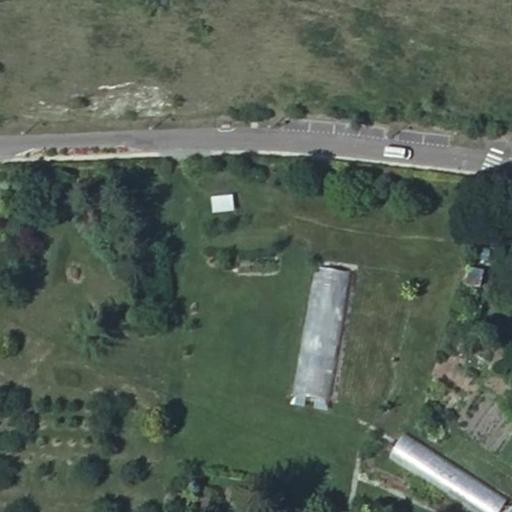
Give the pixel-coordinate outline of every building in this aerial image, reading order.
[(261,200),(227,200),(226,239),(260,240),(261,200)] [(349,275),(314,270),(293,397),(329,402),(349,275)] [(401,287),(357,279),(334,404),(379,411),(401,287)] [(70,463),(74,448),(37,430),(22,472),(63,486),(70,463)] [(388,459),(406,470),(415,439),(406,434),(388,459)] [(415,439),(406,470),(471,511),(498,511),(507,499),(415,439)]
